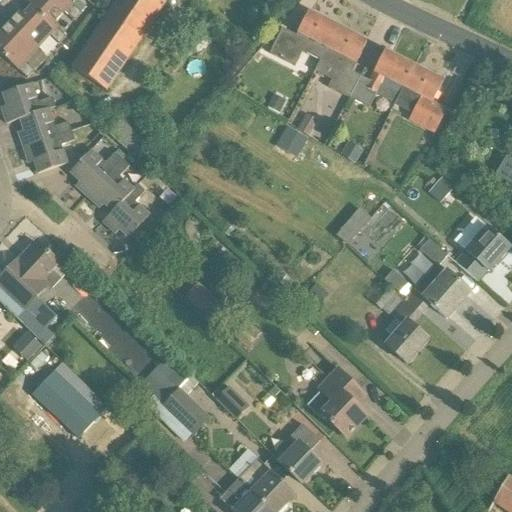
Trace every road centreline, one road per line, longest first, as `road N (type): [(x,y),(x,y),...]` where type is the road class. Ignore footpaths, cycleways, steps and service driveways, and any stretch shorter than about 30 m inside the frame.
road 1 (unclassified): [(363,511),(511,333)]
road 2 (tertiary): [(511,68),(372,0)]
road 3 (residential): [(3,201),(27,207),(96,273)]
